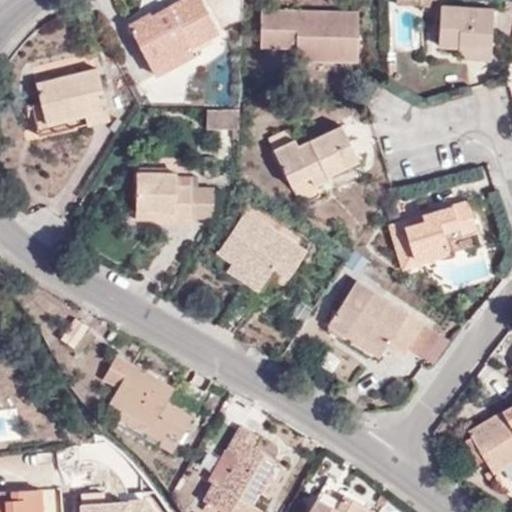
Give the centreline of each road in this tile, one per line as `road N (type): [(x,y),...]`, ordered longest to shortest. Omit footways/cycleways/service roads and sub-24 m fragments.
road 1 (residential): [(395,465),(0,226)]
road 2 (residential): [(395,465),(511,306)]
road 3 (residential): [(390,130),(496,103),(511,152)]
